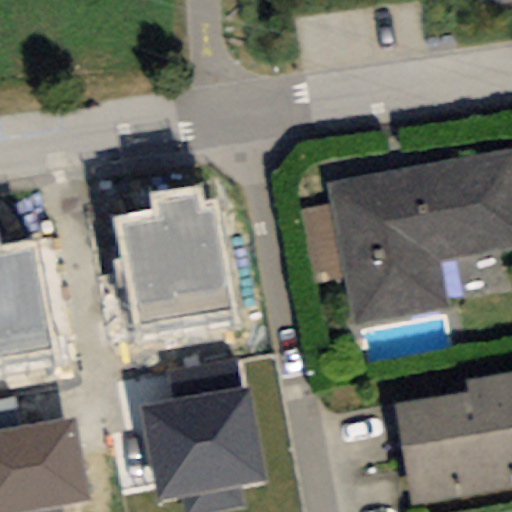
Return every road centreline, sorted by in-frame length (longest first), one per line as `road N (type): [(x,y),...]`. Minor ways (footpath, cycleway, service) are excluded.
road 1 (residential): [(242,116),(316,511)]
road 2 (residential): [(511,81),(242,116)]
road 3 (residential): [(242,116),(0,148)]
